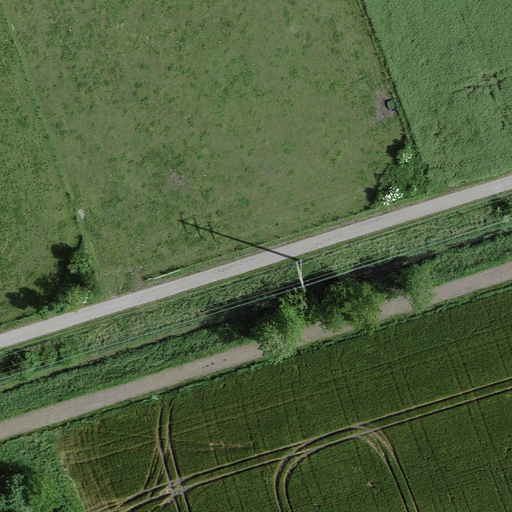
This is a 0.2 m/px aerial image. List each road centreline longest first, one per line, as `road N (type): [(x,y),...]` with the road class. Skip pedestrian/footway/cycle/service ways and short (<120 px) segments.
road 1 (track): [(511,166),(0,332)]
road 2 (track): [(0,439),(511,284)]
